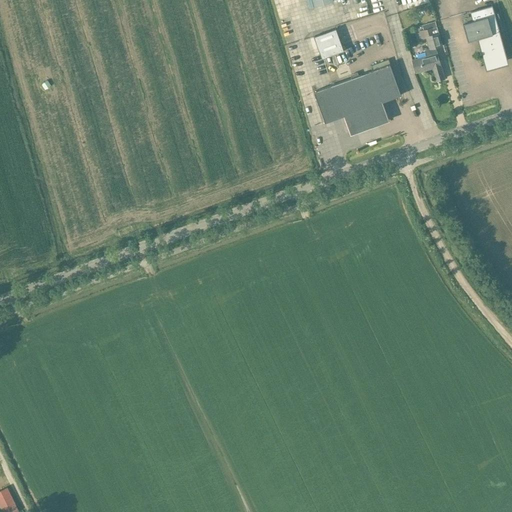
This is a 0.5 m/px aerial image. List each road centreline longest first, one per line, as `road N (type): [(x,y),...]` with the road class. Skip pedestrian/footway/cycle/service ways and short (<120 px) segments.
road 1 (tertiary): [(0,301),(511,113)]
road 2 (track): [(511,348),(447,265),(405,167)]
